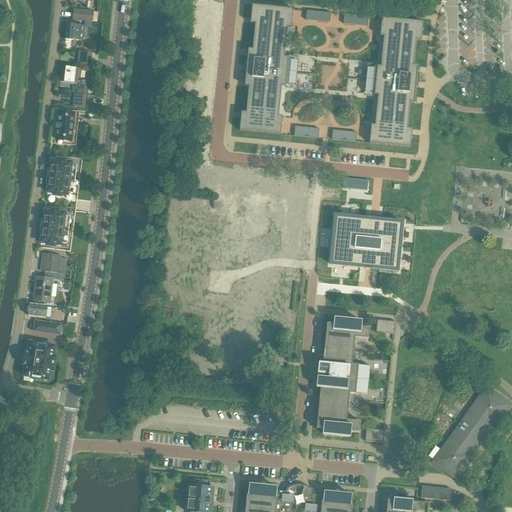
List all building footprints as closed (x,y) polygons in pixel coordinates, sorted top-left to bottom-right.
[(240,118),(239,131),(280,135),(282,117),(278,117),(281,90),(281,87),(285,87),(285,89),(295,90),(298,57),(288,56),(288,58),(284,58),(284,54),(287,28),(291,28),(293,10),(276,8),(273,8),(251,6),(250,19),(250,24),(249,24),(254,25),(252,50),(248,50),(247,50),(247,51),(247,54),(247,56),(246,66),(245,71),(244,81),(244,83),(244,86),(244,87),(248,88),(246,113),(241,113),(240,118)] [(92,21),(93,12),(73,10),(72,20),(92,21)] [(306,11),(305,21),(317,22),(318,13),(306,11)] [(318,13),(317,22),(329,23),(330,14),(318,13)] [(343,15),(343,24),(355,26),(356,16),(344,15),(343,15)] [(356,16),(355,26),(367,27),(368,18),(356,16)] [(366,64),(363,97),(373,98),(373,96),(377,96),(377,100),(374,126),(370,126),(369,144),(410,148),(411,135),(412,130),(407,129),(409,106),(409,104),(414,104),(414,103),(414,100),(414,97),(415,88),(416,83),(417,73),(417,71),(417,68),(417,67),(413,66),(416,41),(421,41),(421,36),(422,23),(381,19),(379,37),(383,38),(380,64),(380,67),(376,67),(376,65),(366,64)] [(86,44),(86,38),(84,38),(86,26),(66,24),(65,39),(82,41),(82,44),(86,44)] [(90,65),(91,52),(78,51),(77,64),(90,65)] [(85,107),(88,87),(81,86),(81,81),(79,81),(80,69),(61,67),(59,82),(77,84),(76,86),(78,87),(77,95),(74,94),(73,106),(85,107)] [(75,146),(79,112),(59,110),(57,123),(55,123),(55,130),(57,130),(56,137),(54,137),(53,144),(75,146)] [(294,127),(293,137),(306,138),(307,128),(294,127)] [(307,128),(306,138),(318,139),(319,130),(307,128)] [(332,131),(331,140),(343,142),(344,132),(332,131)] [(344,132),(343,142),(355,143),(356,133),(344,132)] [(44,212),(40,243),(46,244),(46,246),(54,247),(54,245),(60,246),(60,244),(66,245),(70,217),(73,194),(76,167),(71,166),(71,164),(65,163),(65,161),(57,160),(57,162),(51,161),(47,193),(44,212)] [(344,179),(343,189),(367,191),(368,181),(344,179)] [(402,223),(383,221),(378,221),(370,220),(364,220),(335,217),(330,265),(359,268),(378,270),(397,272),(402,223)] [(41,256),(40,269),(43,269),(61,271),(62,271),(63,258),(62,258),(63,253),(52,252),(51,257),(41,256)] [(33,301),(33,306),(42,307),(42,302),(49,303),(52,280),(60,281),(61,271),(43,269),(42,279),(36,278),(33,301)] [(29,305),(28,317),(45,319),(47,307),(42,307),(33,306),(29,305)] [(361,321),(334,318),(334,324),(326,323),(322,364),(319,364),(317,388),(320,388),(316,428),(323,429),(323,434),(350,437),(351,432),(359,432),(360,421),(347,420),(349,393),(367,395),(370,366),(352,364),(355,337),(369,339),(370,328),(361,327),(361,321)] [(395,322),(377,320),(376,332),(394,334),(395,322)] [(59,335),(61,325),(34,321),(33,331),(59,335)] [(53,371),(55,358),(52,357),(54,347),(47,346),(47,344),(37,342),(36,344),(29,343),(27,353),(24,352),(23,358),(25,358),(24,361),(23,360),(22,366),(25,366),(23,376),(30,378),(30,380),(40,381),(41,380),(48,381),(50,371),(53,371)] [(461,426),(482,441),(491,428),(489,426),(491,422),(497,426),(511,405),(511,404),(487,387),(469,412),(470,413),(461,426)] [(442,405),(439,409),(445,414),(448,409),(442,405)] [(417,412),(414,417),(418,420),(422,415),(417,412)] [(473,453),(482,441),(461,426),(452,438),(451,437),(433,462),(458,480),(473,460),(467,456),(470,451),(473,453)] [(384,430),(366,429),(365,441),(383,443),(384,430)] [(210,481),(193,479),(192,486),(189,486),(186,511),(210,511),(213,488),(210,488),(210,481)] [(351,511),(352,504),(350,504),(351,495),(340,494),(340,491),(336,491),(335,493),(333,493),(324,492),(324,497),(322,497),(316,496),(315,495),(313,490),(306,486),(302,485),(300,485),(295,485),(288,487),(285,492),(278,491),(276,491),(276,487),(267,487),(265,486),(265,484),(261,484),(261,486),(249,485),(248,494),(247,494),(244,511),(351,511)] [(451,489),(422,486),(420,498),(449,501),(451,489)] [(394,501),(387,500),(386,511),(427,511),(428,502),(394,499),(394,501)]
